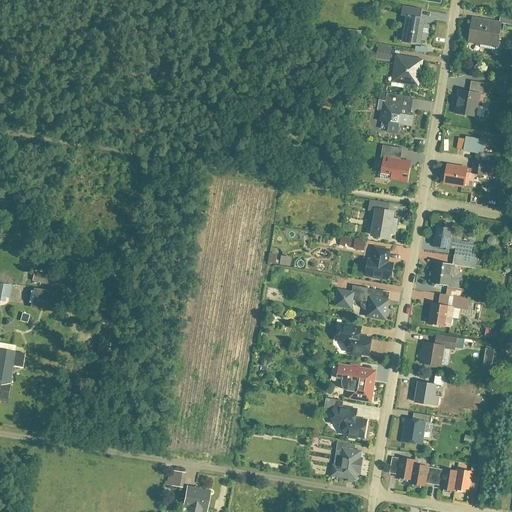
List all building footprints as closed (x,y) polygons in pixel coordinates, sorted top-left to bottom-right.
[(403,42),(425,45),(429,21),(407,17),(403,42)] [(476,19),(471,42),(500,47),(504,24),(476,19)] [(392,81),(420,87),(424,61),(397,56),(392,81)] [(460,89),(456,114),(481,118),(484,94),(460,89)] [(379,132),(400,136),(405,127),(412,127),(414,115),(408,106),(384,102),(383,107),(379,132)] [(386,158),(382,179),(411,184),(414,162),(403,159),(404,150),(382,146),(380,157),(386,158)] [(448,166),(445,182),(469,187),(472,171),(448,166)] [(372,235),(393,238),(398,212),(377,208),(372,235)] [(438,227),(435,244),(454,247),(456,229),(438,227)] [(365,275),(395,280),(398,263),(393,262),(395,250),(376,247),(373,260),(368,259),(365,275)] [(435,263),(431,283),(453,287),(456,266),(435,263)] [(0,283),(0,296),(12,298),(14,286),(0,283)] [(368,318),(388,322),(393,291),(353,284),(351,292),(340,290),(337,309),(354,311),(355,307),(370,310),(368,318)] [(434,303),(430,323),(453,327),(456,307),(434,303)] [(367,328),(337,323),(335,340),(351,342),(349,353),(372,358),(374,343),(365,341),(367,328)] [(437,335),(434,346),(446,349),(455,351),(456,347),(461,348),(463,341),(437,335)] [(421,364),(442,369),(446,349),(434,346),(425,344),(421,364)] [(0,399),(8,401),(16,351),(0,348),(0,399)] [(15,367),(24,369),(25,354),(16,353),(15,367)] [(374,403),(378,369),(340,363),(338,379),(343,380),(342,384),(344,387),(347,389),(351,392),(350,398),(374,403)] [(434,396),(436,384),(420,382),(416,401),(438,405),(439,396),(434,396)] [(347,402),(327,399),(325,410),(333,411),(331,422),(343,425),(341,435),(367,440),(369,425),(360,423),(362,411),(346,408),(347,402)] [(402,440),(424,443),(428,422),(406,418),(402,440)] [(365,447),(337,443),(332,476),(359,481),(365,447)] [(415,460),(400,458),(397,479),(412,481),(415,464),(415,460)] [(430,466),(415,464),(412,485),(427,487),(430,466)] [(443,488),(457,490),(459,471),(445,469),(443,488)] [(474,471),(460,469),(459,471),(457,490),(471,492),(474,471)] [(170,471),(167,486),(183,489),(186,474),(170,471)] [(188,488),(185,508),(206,511),(210,492),(188,488)]
